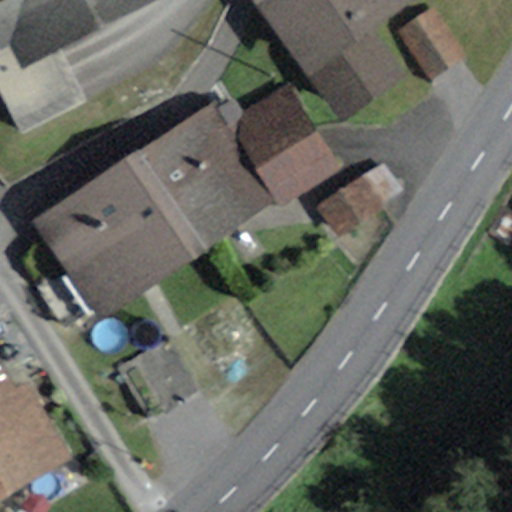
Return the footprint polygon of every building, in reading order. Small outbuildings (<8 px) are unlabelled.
[(5,0),(27,42),(0,55),(0,88),(22,132),(79,103),(44,35),(113,0),(5,0)] [(266,0),(344,110),(393,74),(361,30),(403,0),(266,0)] [(402,30),(431,74),(459,56),(430,11),(402,30)] [(292,88),(227,126),(271,190),(277,199),(291,190),(294,194),(336,166),(294,105),(301,101),(292,88)] [(215,110),(143,158),(199,239),(271,190),(227,126),(215,110)] [(47,223),(78,267),(101,302),(199,239),(143,158),(47,223)] [(361,181),(321,206),(337,230),(377,205),(361,181)] [(65,327),(101,302),(78,267),(41,292),(65,327)] [(171,337),(118,368),(148,420),(199,390),(171,337)] [(0,483),(59,452),(25,389),(6,399),(0,388),(0,483)]
